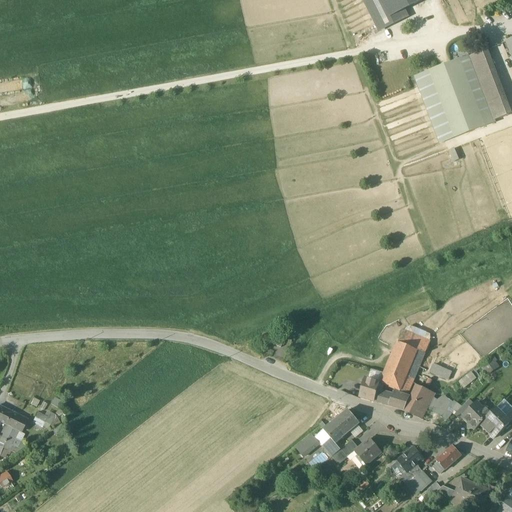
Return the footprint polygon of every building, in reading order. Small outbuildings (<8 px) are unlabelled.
[(405,10),(425,0),(363,0),(380,32),(409,18),(405,10)] [(487,51),(470,57),(474,67),(491,61),(487,51)] [(468,56),(416,77),(441,143),(495,123),(494,121),(491,111),(474,67),(470,57),(468,56)] [(491,61),(474,67),(491,111),(508,105),(491,61)] [(0,93),(31,88),(29,79),(0,83),(0,93)] [(508,105),(491,111),(494,121),(511,115),(511,114),(508,105)] [(398,343),(424,354),(429,341),(404,331),(398,343)] [(424,354),(398,343),(382,383),(396,389),(395,392),(405,395),(414,375),(415,375),(418,367),(424,354)] [(432,357),(424,354),(418,367),(427,371),(432,357)] [(501,361),(489,369),(495,380),(508,372),(501,361)] [(445,381),(450,372),(432,362),(427,371),(445,381)] [(463,387),(474,380),(469,372),(458,379),(463,387)] [(427,391),(431,381),(424,378),(423,382),(415,379),(412,385),(427,391)] [(379,384),(366,380),(360,399),(374,403),(377,391),(379,384)] [(416,386),(405,412),(421,419),(434,394),(428,393),(416,386)] [(395,392),(377,391),(374,403),(388,407),(395,392)] [(405,395),(395,392),(388,407),(404,411),(410,397),(405,395)] [(438,401),(431,411),(447,421),(454,412),(449,409),(453,403),(444,397),(438,401)] [(481,409),(477,404),(463,418),(469,424),(469,429),(473,429),(475,431),(480,426),(491,414),(486,408),(481,409)] [(19,417),(0,407),(0,423),(13,429),(19,417)] [(497,408),(491,414),(480,426),(485,432),(486,432),(489,435),(489,436),(493,440),(500,433),(500,434),(509,425),(511,423),(509,420),(497,408)] [(348,410),(316,438),(328,452),(336,446),(335,444),(360,424),(348,410)] [(43,428),(47,420),(37,415),(33,424),(43,428)] [(27,421),(19,417),(13,429),(20,433),(27,421)] [(17,434),(6,429),(2,438),(0,437),(0,448),(3,449),(8,451),(17,434)] [(312,437),(303,444),(310,453),(319,446),(312,437)] [(382,453),(370,439),(358,448),(354,451),(355,452),(366,466),(382,453)] [(353,441),(342,449),(342,450),(348,458),(355,452),(354,451),(358,448),(353,441)] [(310,453),(303,444),(296,449),(303,458),(310,453)] [(336,446),(328,452),(332,458),(342,450),(342,449),(338,444),(336,446)] [(461,456),(453,447),(436,462),(445,471),(461,456)] [(424,460),(414,448),(397,462),(407,474),(409,473),(416,467),(424,460)] [(342,450),(332,458),(339,465),(348,458),(342,450)] [(416,467),(409,473),(415,479),(421,473),(416,467)] [(409,473),(407,474),(401,479),(407,486),(415,479),(409,473)] [(421,473),(415,479),(419,484),(426,477),(421,473)] [(6,475),(0,478),(0,484),(2,488),(10,484),(6,475)] [(419,484),(412,490),(417,496),(431,483),(426,477),(419,484)] [(489,492),(462,480),(456,493),(454,498),(467,504),(466,506),(479,511),(480,511),(487,498),(489,492)] [(437,484),(427,492),(431,497),(433,495),(441,489),(437,484)] [(449,490),(443,487),(441,489),(433,495),(444,501),(449,490)] [(499,490),(491,487),(489,492),(487,498),(494,501),(499,490)] [(456,493),(449,490),(444,501),(451,504),(454,498),(456,493)] [(511,511),(511,502),(507,499),(500,509),(504,511),(511,511)]
